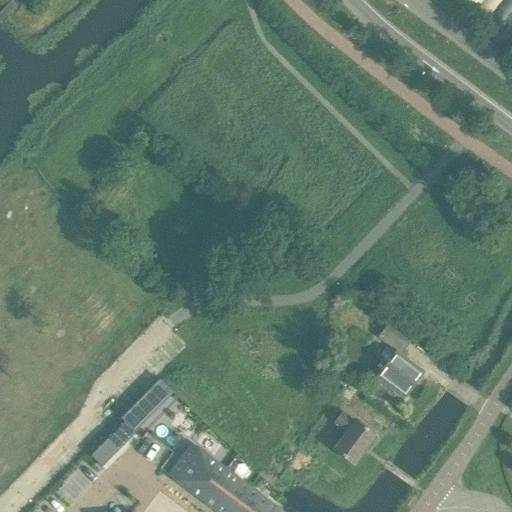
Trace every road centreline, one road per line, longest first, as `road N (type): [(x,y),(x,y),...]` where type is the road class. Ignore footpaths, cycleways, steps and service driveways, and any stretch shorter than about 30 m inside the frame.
road 1 (residential): [(0,508),(85,420),(101,388),(170,323)]
road 2 (tertiary): [(355,0),(511,126)]
road 3 (unclassified): [(421,511),(511,378)]
road 4 (residential): [(72,511),(115,465),(175,511)]
road 5 (tertiary): [(511,76),(408,0)]
